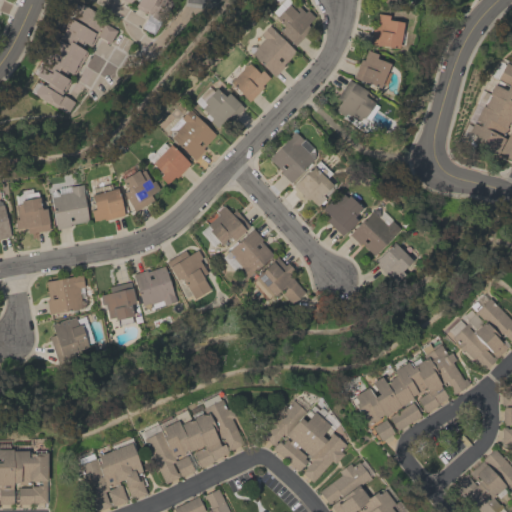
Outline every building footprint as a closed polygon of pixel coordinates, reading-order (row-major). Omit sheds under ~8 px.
[(164,0),(170,3),(152,34),(140,26),(147,14),(133,6),(136,0),(130,0),(129,2),(125,0),(164,0)] [(313,16),(306,24),(308,26),(291,43),(278,28),(282,24),(281,22),(280,23),(276,19),(277,18),(273,15),(287,2),(288,4),(293,0),(297,4),(298,3),(300,6),(299,7),(303,10),(305,8),(313,16)] [(61,92),(74,100),(66,113),(53,106),(54,105),(28,90),(34,80),(38,82),(39,81),(42,83),(44,80),(34,74),(40,65),(41,65),(48,53),(47,52),(48,51),(46,50),(54,37),(55,38),(56,36),(58,37),(65,25),(64,24),(64,22),(67,16),(68,17),(68,16),(71,17),(80,2),(98,12),(95,17),(116,29),(109,41),(96,34),(90,45),(81,40),(78,45),(87,50),(74,72),(74,71),(73,73),(64,69),(61,74),(70,78),(68,81),(69,81),(63,91),(63,90),(62,92),(61,91),(61,92)] [(369,41),(372,22),(374,22),(376,11),(387,13),(386,17),(401,20),(397,46),(369,41)] [(248,50),(248,45),(253,44),(254,45),(263,36),(259,32),(267,23),(294,50),(281,63),(283,65),(273,75),(248,50)] [(352,76),(360,58),(361,58),(366,48),(376,52),(374,56),(388,62),(378,86),(352,76)] [(228,79),(246,60),(258,71),(260,68),(268,76),(260,84),(262,85),(249,99),(228,79)] [(511,113),(508,121),(507,121),(504,126),(506,127),(502,133),(501,133),(500,135),(503,137),(495,153),(463,136),(471,121),(472,122),(474,119),(472,118),(480,104),(481,105),(487,94),(486,93),(491,83),(493,84),(495,79),(494,78),(503,61),(511,65),(511,113)] [(374,97),(372,101),(373,101),(362,117),(360,116),(357,122),(344,113),(343,116),(333,109),(340,100),(335,97),(347,79),(352,82),(352,81),(365,90),(374,97)] [(216,125),(203,113),(206,111),(200,106),(205,101),(202,98),(215,85),(224,93),(227,90),(243,106),(230,119),(225,115),(216,125)] [(168,134),(168,127),(167,126),(179,113),(180,114),(188,106),(214,133),(201,146),(203,148),(193,158),(168,134)] [(497,153),(510,128),(511,129),(511,156),(510,160),(497,153)] [(267,159),(292,131),(293,130),(311,147),(307,151),(313,151),(312,158),(289,182),(278,172),(280,171),(267,159)] [(150,160),(157,153),(155,151),(162,144),(164,146),(169,141),(189,162),(175,176),(173,175),(166,182),(158,174),(161,171),(150,160)] [(292,185),(311,165),(312,166),(317,161),(329,173),(324,178),(330,185),(320,195),(323,198),(315,206),(308,199),(307,200),(292,185)] [(133,209),(122,190),(126,188),(125,185),(124,185),(122,181),(120,176),(122,175),(121,172),(131,166),(133,169),(136,167),(138,170),(143,167),(150,180),(153,178),(158,187),(149,192),(152,198),(133,209)] [(55,227),(49,193),(53,187),(57,191),(70,189),(69,184),(81,182),(87,219),(68,223),(69,225),(55,227)] [(123,215),(94,222),(87,193),(116,185),(123,215)] [(14,202),(20,201),(19,197),(24,197),(23,190),(35,188),(36,195),(38,194),(40,206),(45,206),(47,221),(46,221),(48,228),(26,232),(25,225),(15,227),(13,217),(16,217),(14,202)] [(321,209),(334,196),(340,202),(347,195),(361,208),(352,217),(356,220),(340,236),(325,220),(329,216),(321,209)] [(0,203),(1,202),(9,234),(0,236),(0,203)] [(248,224),(232,239),(229,235),(220,243),(217,240),(212,245),(198,231),(206,224),(205,223),(206,223),(204,220),(222,204),(229,212),(233,208),(248,224)] [(373,256),(359,243),(358,245),(348,235),(372,209),(378,209),(377,215),(376,216),(385,225),(390,220),(399,228),(373,256)] [(225,252),(227,250),(227,249),(252,227),(261,238),(259,240),(271,253),(243,279),(235,270),(240,265),(231,256),(230,257),(225,256),(225,252)] [(411,260),(401,270),(404,274),(396,281),(389,274),(387,276),(372,261),(392,241),(411,260)] [(194,297),(180,276),(175,278),(164,261),(183,250),(185,254),(195,248),(200,257),(198,259),(206,271),(201,274),(203,277),(202,277),(209,288),(194,297)] [(253,276),(255,274),(276,256),(283,264),(286,262),(292,269),(287,273),(304,292),(290,304),(279,291),(284,286),(283,285),(270,296),(269,295),(267,297),(252,280),(255,278),(253,276)] [(131,273),(145,269),(145,271),(163,265),(175,300),(163,304),(162,304),(152,307),(150,303),(149,303),(150,304),(147,309),(142,307),(131,273)] [(44,280),(80,273),(83,286),(77,287),(80,300),(81,300),(85,302),(82,307),(48,313),(45,299),(47,299),(44,280)] [(113,316),(107,318),(104,303),(101,304),(98,294),(109,292),(108,286),(129,281),(134,302),(129,303),(132,315),(130,315),(131,321),(118,324),(117,318),(114,319),(113,316)] [(511,322),(511,340),(509,343),(505,338),(506,337),(502,333),(500,336),(498,334),(495,336),(506,346),(483,369),(463,348),(461,350),(454,343),(455,341),(450,336),(452,334),(446,328),(457,317),(463,323),(464,321),(458,315),(462,312),(463,313),(468,307),(470,310),(472,309),(467,304),(477,294),(482,298),(485,295),(511,322)] [(57,360),(48,336),(54,334),(50,324),(66,318),(67,319),(73,316),(74,319),(83,316),(92,341),(76,347),(78,352),(57,360)] [(468,383),(452,393),(449,390),(450,389),(446,383),(444,384),(442,381),(441,382),(435,373),(434,374),(440,383),(439,383),(447,396),(436,403),(437,403),(424,411),(416,398),(427,391),(425,388),(415,394),(414,393),(410,395),(411,397),(383,415),(382,413),(378,416),(379,418),(378,418),(379,421),(384,418),(393,431),(380,440),(371,426),(373,425),(372,422),(368,425),(353,402),(357,400),(353,394),(371,382),(370,381),(380,374),(384,380),(395,373),(392,369),(397,366),(396,364),(404,359),(405,360),(406,360),(407,361),(409,360),(412,364),(423,356),(422,354),(423,353),(419,347),(428,341),(431,345),(437,341),(439,343),(440,343),(446,353),(450,351),(454,358),(450,360),(462,378),(464,377),(468,383)] [(511,388),(511,443),(500,443),(500,426),(505,426),(505,427),(511,427),(511,420),(510,420),(510,424),(501,425),(501,406),(499,406),(499,388),(511,388)] [(163,482),(141,437),(143,436),(140,430),(173,415),(172,414),(185,408),(189,417),(191,416),(190,413),(191,412),(189,407),(200,402),(201,406),(203,405),(201,399),(216,392),(219,397),(220,397),(242,442),(226,450),(227,451),(210,459),(211,461),(199,466),(191,451),(203,445),(202,443),(173,457),(174,459),(185,454),(192,469),(179,476),(179,475),(163,482)] [(311,481),(300,472),(311,460),(304,454),(305,452),(298,446),(296,448),(304,455),(302,457),(306,460),(297,470),(271,447),(272,446),(259,434),(278,413),(273,409),(281,400),(285,405),(292,398),(305,409),(307,407),(311,411),(313,410),(328,423),(327,425),(331,428),(329,430),(344,444),(339,450),(342,452),(333,462),(330,460),(311,481)] [(396,430),(387,416),(411,401),(419,415),(396,430)] [(95,511),(86,489),(87,489),(77,463),(78,463),(76,457),(91,451),(93,456),(97,455),(96,453),(111,447),(110,444),(130,436),(135,447),(133,448),(142,472),(135,475),(136,477),(139,476),(140,478),(142,477),(145,483),(142,484),(145,492),(130,498),(122,478),(117,480),(119,484),(120,483),(126,499),(95,511)] [(11,449),(26,449),(26,451),(34,451),(34,450),(46,450),(46,479),(45,479),(45,501),(32,501),(32,503),(17,503),(17,486),(29,486),(29,485),(37,485),(37,479),(31,479),(31,483),(12,483),(12,503),(0,503),(0,447),(11,447),(11,449)] [(494,511),(478,511),(452,484),(465,472),(467,475),(466,476),(474,485),(476,483),(467,473),(481,460),(480,458),(492,447),(511,468),(511,467),(511,492),(510,494),(502,486),(490,497),(497,504),(498,504),(501,506),(494,511)] [(356,511),(354,508),(351,510),(352,511),(334,511),(329,504),(328,505),(317,490),(339,474),(337,470),(348,462),(350,465),(357,461),(369,478),(366,480),(365,479),(357,484),(366,496),(375,490),(375,491),(380,487),(381,489),(382,489),(392,503),(388,505),(392,511),(356,511)] [(174,511),(171,506),(196,495),(203,510),(206,509),(205,506),(208,505),(204,498),(203,498),(202,494),(216,488),(227,511),(174,511)]
